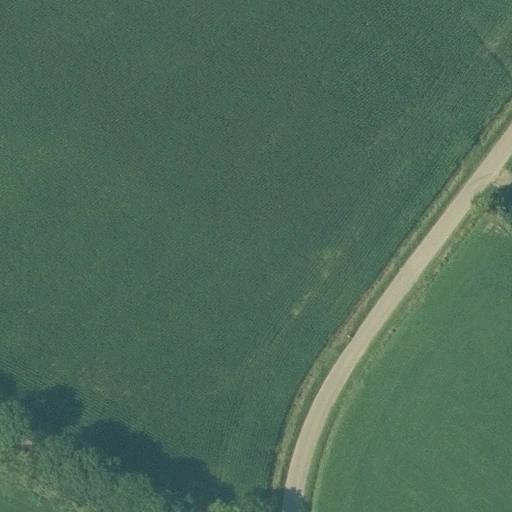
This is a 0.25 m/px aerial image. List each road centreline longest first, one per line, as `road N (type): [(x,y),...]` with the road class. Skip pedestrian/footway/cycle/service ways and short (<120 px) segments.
road 1 (unclassified): [(296,511),(308,443),(344,368),(511,139)]
road 2 (track): [(124,511),(0,449)]
